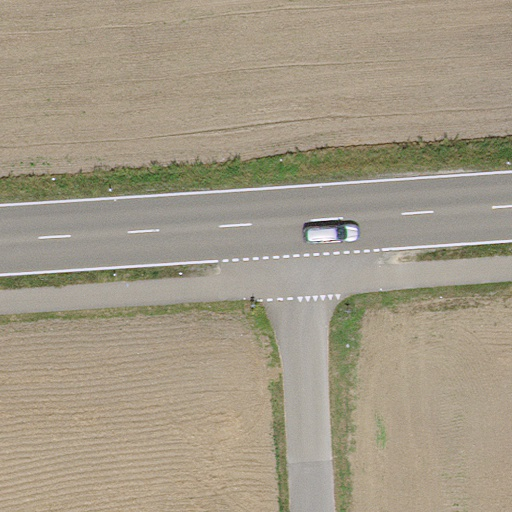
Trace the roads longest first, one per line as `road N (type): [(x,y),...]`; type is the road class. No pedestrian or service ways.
road 1 (primary): [(0,238),(511,206)]
road 2 (track): [(311,511),(293,219)]
